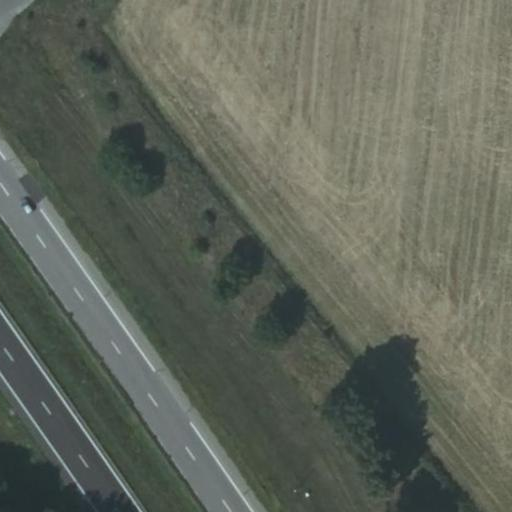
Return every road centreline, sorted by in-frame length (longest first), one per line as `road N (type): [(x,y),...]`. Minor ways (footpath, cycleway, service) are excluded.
road 1 (motorway): [(226,511),(0,187)]
road 2 (motorway): [(0,344),(119,511)]
